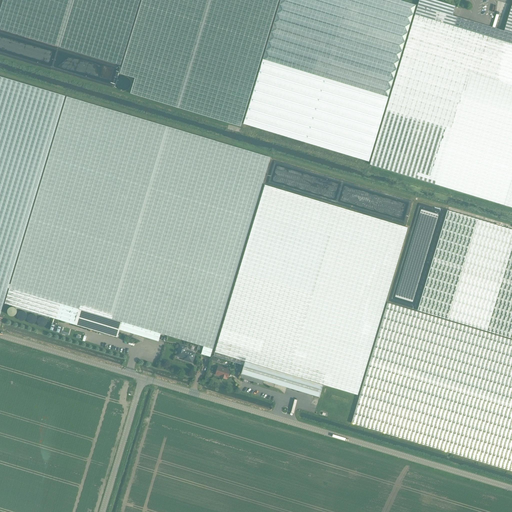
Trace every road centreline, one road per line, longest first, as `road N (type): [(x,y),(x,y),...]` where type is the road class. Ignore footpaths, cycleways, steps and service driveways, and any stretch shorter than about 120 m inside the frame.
road 1 (unclassified): [(511,488),(142,377)]
road 2 (unclassified): [(142,377),(0,334)]
road 3 (unclassified): [(102,511),(142,377)]
